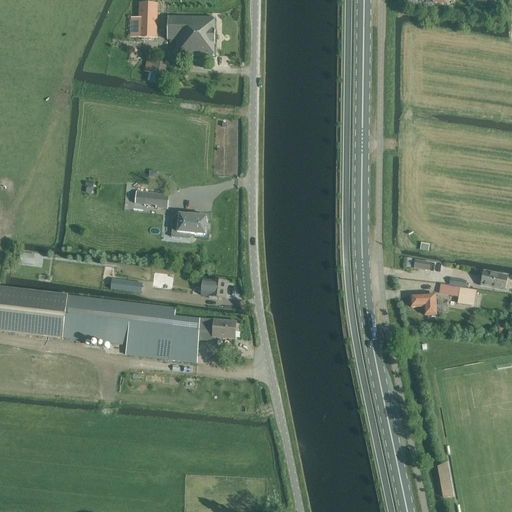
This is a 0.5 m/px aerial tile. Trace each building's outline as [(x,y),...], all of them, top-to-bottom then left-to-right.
[(407,0),(407,4),(417,5),(439,8),(439,5),(447,6),(447,0),(407,0)] [(157,40),(158,5),(139,5),(138,40),(157,40)] [(214,56),(215,19),(168,18),(168,40),(177,40),(176,56),(214,56)] [(154,62),(151,74),(150,83),(163,86),(167,65),(154,62)] [(169,196),(146,194),(145,206),(156,207),(156,209),(168,210),(169,196)] [(206,217),(179,214),(177,232),(204,235),(206,217)] [(430,245),(421,244),(420,250),(428,252),(430,245)] [(21,253),(19,264),(33,266),(35,255),(21,253)] [(429,261),(415,259),(414,267),(428,269),(429,261)] [(508,277),(484,272),(480,287),(504,292),(508,277)] [(152,288),(153,288),(172,291),(173,288),(175,275),(154,273),(152,288)] [(466,281),(450,279),(449,285),(465,288),(466,281)] [(210,281),(203,280),(201,296),(225,299),(228,283),(210,281)] [(174,283),(173,291),(186,293),(187,285),(174,283)] [(470,306),(473,291),(441,286),(440,294),(458,297),(457,304),(470,306)] [(175,310),(68,297),(0,288),(0,330),(128,346),(127,355),(197,364),(198,341),(212,342),(212,338),(235,340),(236,322),(200,320),(174,319),(175,310)] [(435,296),(424,296),(411,297),(412,308),(424,308),(424,316),(436,316),(435,296)]
